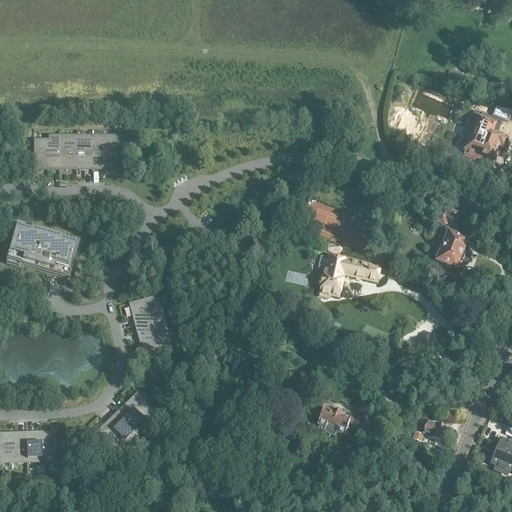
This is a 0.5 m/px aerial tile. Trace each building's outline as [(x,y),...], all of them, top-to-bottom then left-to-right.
[(489,0),(484,10),(490,13),(496,0),(489,0)] [(509,143),(490,135),(494,126),(482,122),(479,130),(481,131),(478,138),(477,137),(476,137),(475,137),(475,138),(474,138),(473,139),(473,140),(472,141),(472,142),(472,143),(473,143),(473,144),(474,145),(475,145),(471,154),(483,159),(482,163),(492,168),(497,154),(499,155),(501,149),(505,151),(509,143)] [(330,133),(330,123),(319,123),(318,133),(330,133)] [(85,132),(77,132),(77,136),(76,136),(76,169),(92,169),(92,136),(85,136),(85,132)] [(92,132),(92,136),(92,169),(112,169),(112,139),(104,139),(104,132),(92,132)] [(76,136),(59,136),(59,138),(59,169),(76,169),(76,136)] [(59,169),(59,138),(49,138),(49,142),(35,142),(35,169),(59,169)] [(447,221),(453,224),(457,215),(443,210),(437,224),(444,227),(447,221)] [(77,244),(19,228),(9,262),(68,278),(77,244)] [(467,243),(448,236),(444,247),(441,246),(439,253),(441,254),(437,264),(456,271),(459,264),(461,264),(466,252),(464,251),(467,243)] [(329,253),(337,255),(338,255),(339,255),(340,254),(342,254),(343,252),(344,250),(330,246),(329,253)] [(344,261),(330,258),(330,261),(329,262),(328,263),(327,264),(327,265),(327,266),(327,267),(328,270),(326,278),(325,278),(325,280),(323,281),(322,285),(323,287),(321,294),(322,297),(330,298),(331,297),(339,298),(344,276),(355,278),(356,280),(358,280),(359,279),(377,283),(378,279),(380,278),(380,275),(379,274),(380,270),(363,266),(363,263),(357,262),(357,263),(345,261),(344,261)] [(157,299),(131,306),(138,332),(164,325),(157,299)] [(290,306),(277,300),(275,307),(288,313),(290,306)] [(275,323),(280,311),(263,304),(262,309),(269,312),(266,319),(275,323)] [(171,351),(164,325),(138,332),(145,358),(155,356),(155,352),(160,351),(161,354),(171,351)] [(401,342),(395,356),(422,366),(427,355),(414,350),(416,347),(401,342)] [(156,416),(137,396),(117,416),(137,435),(156,416)] [(337,415),(324,410),(318,427),(325,430),(324,434),(335,438),(336,434),(344,437),(346,434),(347,434),(349,430),(348,429),(349,425),(357,429),(356,431),(369,436),(370,433),(394,429),(392,421),(371,423),(370,423),(358,418),(357,420),(338,412),(337,415)] [(137,435),(117,416),(98,434),(120,457),(139,438),(137,435)] [(433,426),(428,424),(426,428),(422,426),(420,431),(424,433),(423,434),(429,436),(428,438),(435,441),(434,446),(441,449),(442,444),(444,444),(449,431),(434,424),(433,426)] [(423,436),(416,433),(413,440),(420,442),(423,436)] [(27,462),(26,435),(0,436),(0,456),(0,463),(27,462)] [(54,439),(53,435),(26,435),(27,462),(54,462),(54,439)] [(496,471),(508,476),(511,465),(511,448),(503,445),(495,465),(498,466),(496,471)] [(291,484),(289,482),(286,481),(283,485),(283,489),(286,491),(289,491),(292,487),(291,484)]
